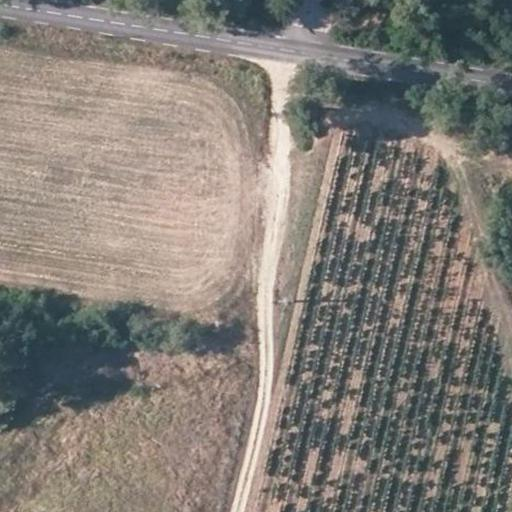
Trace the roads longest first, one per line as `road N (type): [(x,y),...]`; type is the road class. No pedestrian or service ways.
road 1 (tertiary): [(0,4),(511,84)]
road 2 (track): [(234,511),(271,391),(279,46)]
road 3 (track): [(511,171),(467,169),(419,127),(344,114),(304,130),(276,174)]
